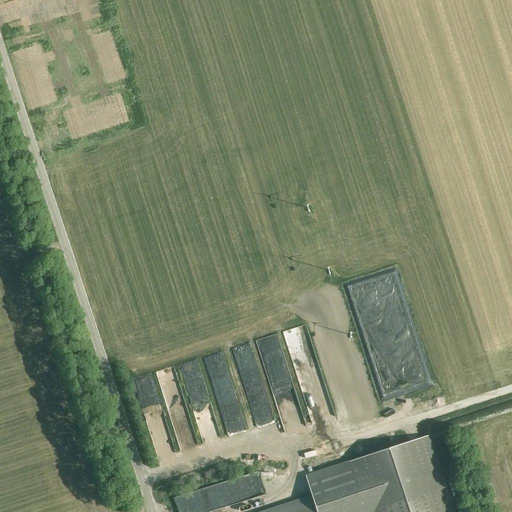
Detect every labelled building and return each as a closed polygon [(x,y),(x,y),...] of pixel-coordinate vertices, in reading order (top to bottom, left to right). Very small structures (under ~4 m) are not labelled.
[(307,326),(287,333),(293,351),(310,346),(312,355),(316,354),(307,326)] [(223,352),(207,357),(218,394),(234,389),(223,352)] [(208,396),(198,359),(182,363),(188,384),(198,381),(203,397),(208,396)] [(323,409),(311,413),(314,423),(336,416),(331,399),(321,402),(323,409)] [(285,424),(287,430),(304,426),(303,420),(285,424)] [(308,496),(260,511),(456,511),(448,486),(431,435),(349,462),(348,461),(305,476),(311,495),(315,505),(312,506),(308,496)]
